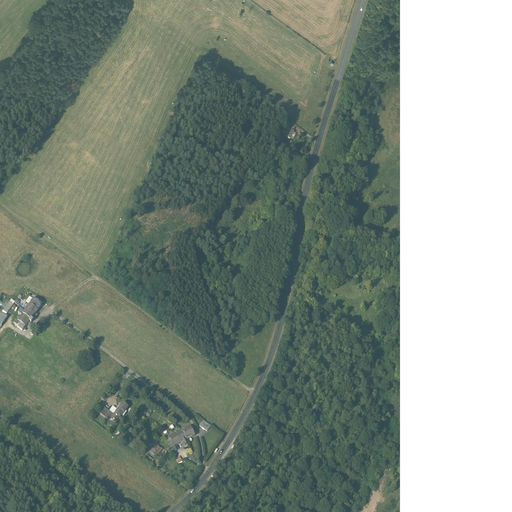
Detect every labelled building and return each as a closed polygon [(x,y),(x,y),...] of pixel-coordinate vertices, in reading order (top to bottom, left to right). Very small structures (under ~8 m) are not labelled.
[(287,121),(285,126),(294,130),(296,125),(287,121)] [(288,139),(292,132),(284,128),(280,135),(288,139)] [(42,297),(39,301),(43,305),(44,304),(48,307),(50,303),(42,297)] [(16,303),(9,298),(5,304),(8,306),(0,316),(0,328),(8,318),(6,316),(11,308),(14,310),(15,307),(14,306),(14,305),(16,303)] [(35,299),(30,305),(38,311),(43,305),(39,301),(35,299)] [(34,316),(36,318),(38,316),(35,315),(38,311),(30,305),(26,311),(34,316)] [(30,323),(32,324),(34,321),(31,319),(34,316),(26,311),(24,314),(21,312),(18,315),(21,317),(30,323)] [(30,323),(21,317),(17,322),(16,321),(13,325),(23,332),(30,323)] [(129,408),(122,403),(114,414),(110,420),(117,424),(129,408)] [(114,414),(104,407),(100,412),(110,420),(114,414)] [(210,427),(203,422),(200,427),(206,431),(210,427)] [(191,426),(182,431),(187,441),(196,436),(191,426)] [(182,431),(169,438),(174,447),(182,443),(184,446),(189,444),(187,441),(182,431)] [(160,448),(154,443),(150,448),(156,453),(160,448)]
